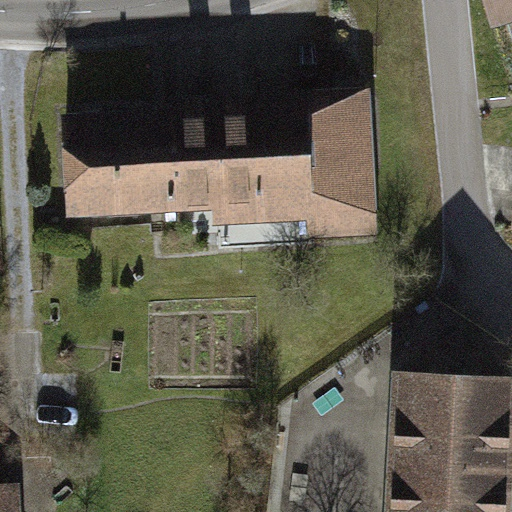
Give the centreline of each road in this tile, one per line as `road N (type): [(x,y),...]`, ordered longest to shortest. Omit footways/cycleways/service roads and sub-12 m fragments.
road 1 (residential): [(511,287),(491,273),(470,238),(446,0)]
road 2 (tertiary): [(0,17),(188,0)]
